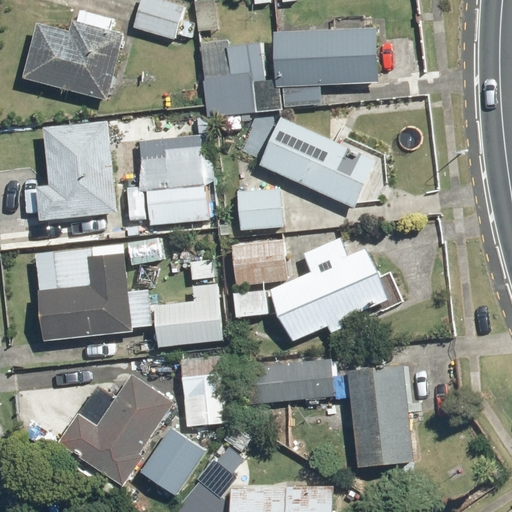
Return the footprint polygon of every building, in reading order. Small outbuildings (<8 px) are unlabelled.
[(186,19),(190,5),(171,0),(145,0),(137,29),(179,41),(181,34),(196,38),(200,23),(186,19)] [(223,0),(199,0),(203,29),(226,26),(223,0)] [(43,22),(28,77),(112,101),(130,35),(115,31),(118,20),(86,11),(83,20),(76,19),(73,31),(43,22)] [(326,87),(387,88),(388,31),(279,30),(279,87),(286,87),(286,109),(326,109),(326,87)] [(209,117),(284,113),(283,92),(278,92),(277,81),(270,81),(268,41),(205,44),(209,117)] [(286,116),(263,164),(360,208),(382,160),(286,116)] [(42,186),(44,218),(123,212),(116,121),(52,126),(56,185),(42,186)] [(151,184),(153,224),(217,220),(214,180),(151,184)] [(286,188),(244,186),(242,228),(283,231),(286,188)] [(316,273),(275,289),(294,340),(332,326),(335,333),(348,328),(344,318),(392,299),(371,246),(352,253),(347,238),(309,253),(316,273)] [(289,243),(239,243),(239,283),(290,282),(289,243)] [(43,251),(49,340),(136,333),(136,326),(160,324),(158,291),(132,293),(128,244),(43,251)] [(197,304),(160,308),(164,346),(228,339),(222,284),(196,287),(197,304)] [(275,289),(240,289),(240,318),(275,317),(275,289)] [(233,356),(187,360),(188,371),(171,372),(172,397),(190,396),(192,426),(238,422),(233,356)] [(254,365),(256,401),(338,396),(335,360),(254,365)] [(409,364),(353,368),(361,467),(417,462),(409,364)] [(144,452),(178,403),(173,399),(138,375),(106,421),(90,410),(68,442),(130,485),(150,456),(144,452)] [(181,495),(212,451),(177,426),(146,469),(181,495)] [(234,511),(236,509),(202,485),(183,511),(234,511)] [(341,511),(342,486),(238,485),(238,511),(341,511)]
